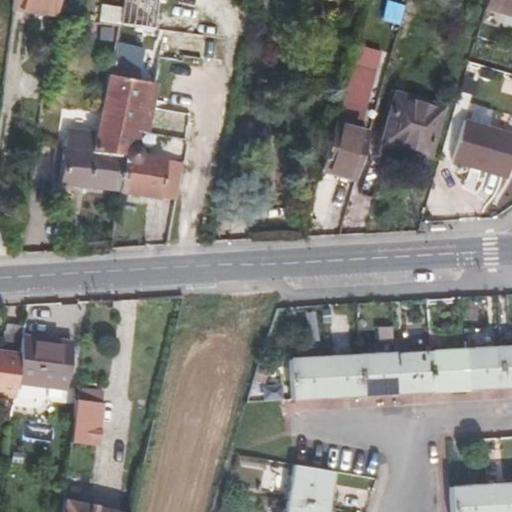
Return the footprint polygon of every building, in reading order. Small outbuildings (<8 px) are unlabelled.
[(13,0),(12,11),(54,18),(57,0),(13,0)] [(122,0),(121,7),(119,23),(129,24),(132,0),(122,0)] [(511,0),(485,0),(483,9),(511,17),(511,0)] [(99,21),(119,23),(121,7),(101,4),(99,21)] [(319,171),(353,181),(367,135),(358,131),(381,53),(359,47),(336,125),(333,124),(329,137),(319,171)] [(146,83),(107,74),(94,134),(90,152),(123,154),(118,192),(119,192),(157,199),(165,158),(142,154),(140,149),(137,145),(134,144),(146,83)] [(440,107),(395,93),(381,143),(426,156),(440,107)] [(511,133),(462,118),(449,162),(504,178),(511,151),(511,133)] [(57,185),(118,192),(123,154),(90,152),(94,134),(64,131),(57,185)] [(2,323),(0,337),(0,348),(18,351),(20,334),(21,325),(2,323)] [(70,340),(20,334),(18,351),(14,383),(64,390),(70,340)] [(511,345),(287,358),(290,400),(401,393),(511,387),(511,345)] [(18,351),(0,348),(0,396),(12,398),(14,383),(18,351)] [(102,390),(76,387),(74,399),(101,403),(102,390)] [(95,444),(101,403),(74,399),(69,442),(95,444)] [(325,511),(332,472),(292,464),(283,511),(325,511)] [(270,465),(266,481),(283,486),(288,470),(270,465)] [(511,511),(511,482),(448,486),(449,511),(511,511)] [(124,511),(61,497),(60,506),(59,511),(124,511)]
